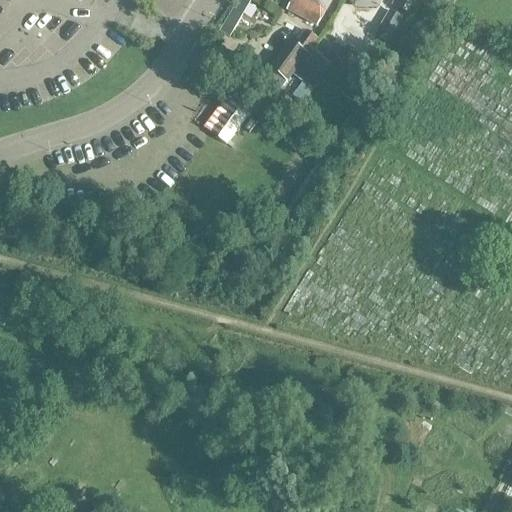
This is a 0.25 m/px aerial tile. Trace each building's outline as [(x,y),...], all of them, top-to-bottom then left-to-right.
[(239,0),(223,30),(232,35),(250,0),(239,0)] [(292,0),(286,11),(316,28),(322,18),(332,0),(292,0)] [(348,0),(354,9),(377,8),(380,0),(348,0)] [(397,0),(393,8),(413,19),(422,0),(397,0)] [(391,12),(376,36),(387,43),(401,19),(391,12)] [(288,43),(263,78),(281,91),(317,40),(306,32),(295,47),(288,43)] [(311,52),(293,76),(312,90),(330,66),(311,52)]
